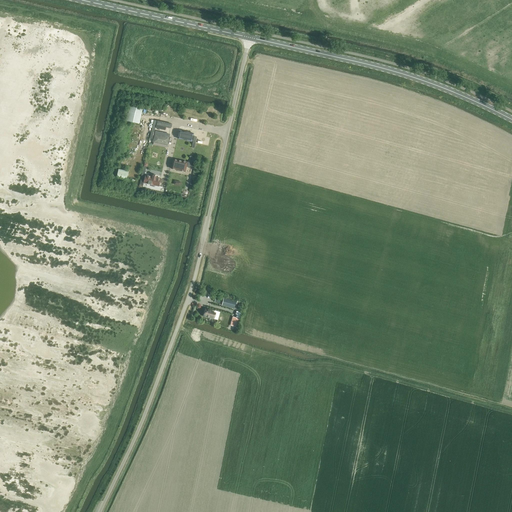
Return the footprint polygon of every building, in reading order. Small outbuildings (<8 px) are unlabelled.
[(126,120),(138,123),(142,108),(130,105),(126,120)] [(178,137),(192,140),(193,132),(179,129),(178,137)] [(153,141),(168,144),(170,135),(170,133),(155,130),(153,141)] [(171,167),(186,171),(188,161),(173,157),(171,167)] [(118,168),(116,176),(126,178),(128,170),(118,168)] [(144,181),(159,184),(160,177),(146,174),(144,181)] [(215,297),(214,301),(222,304),(221,305),(233,308),(236,301),(224,297),(223,299),(217,297),(215,297)] [(218,320),(220,312),(205,308),(204,316),(218,320)] [(233,316),(230,325),(237,327),(240,315),(237,314),(236,317),(233,316)]
